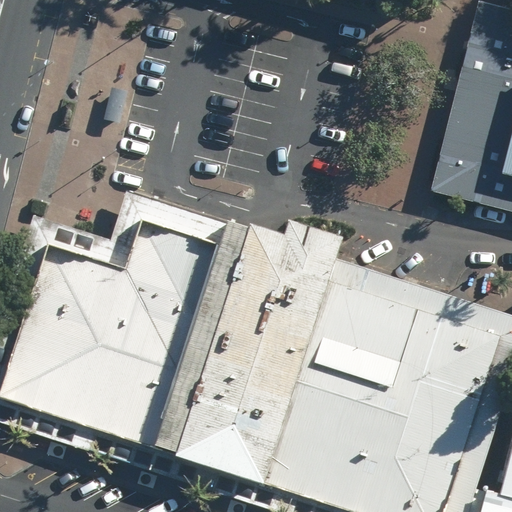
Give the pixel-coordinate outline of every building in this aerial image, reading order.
[(427,188),(511,210),(511,12),(476,3),(427,188)] [(0,319),(0,423),(149,470),(227,222),(126,190),(110,241),(32,217),(0,319)] [(149,470),(258,503),(335,258),(342,237),(288,220),(285,234),(250,224),(249,228),(227,222),(149,470)] [(335,258),(258,503),(286,511),(446,511),(509,313),(426,287),(381,273),(335,258)] [(511,445),(499,493),(511,496),(511,445)] [(511,511),(511,496),(499,493),(476,485),(468,511),(511,511)]
